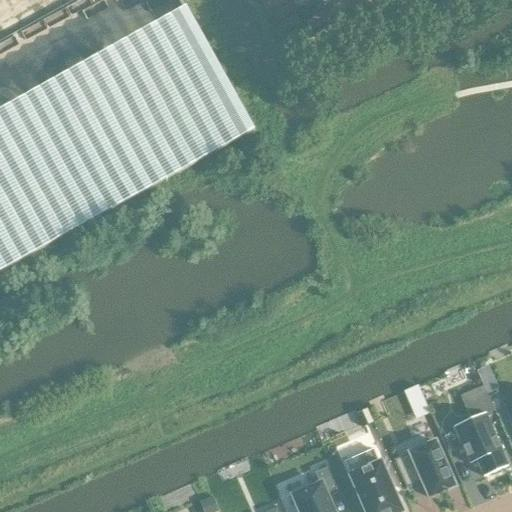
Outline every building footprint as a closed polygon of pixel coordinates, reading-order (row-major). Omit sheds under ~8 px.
[(495,382),(483,387),(487,394),(498,389),(495,382)] [(429,413),(418,387),(404,393),(415,419),(429,413)] [(485,415),(454,429),(470,466),(477,462),(484,478),(508,467),(485,415)] [(434,443),(394,461),(406,490),(422,483),(423,487),(429,499),(454,488),(434,443)] [(362,471),(348,477),(363,511),(401,511),(380,463),(378,463),(373,451),(356,458),(362,471)] [(319,485),(291,497),(297,511),(332,511),(325,495),(336,490),(327,468),(314,474),(319,485)] [(212,498),(202,503),(205,511),(217,511),(218,511),(212,498)]
